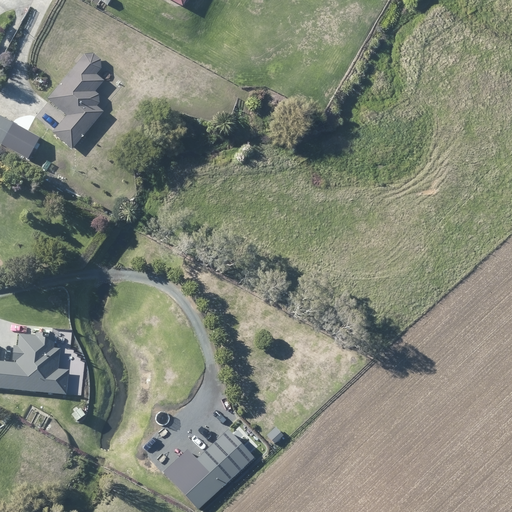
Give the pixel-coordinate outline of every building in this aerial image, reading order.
[(103,71),(103,64),(102,61),(97,56),(87,57),(79,66),(49,100),(69,117),(55,134),(74,151),(106,114),(102,111),(99,108),(101,105),(100,96),(97,93),(106,82),(98,76),(103,71)] [(16,125),(13,124),(0,116),(0,144),(4,146),(16,125)] [(19,150),(29,136),(23,132),(13,146),(19,150)] [(55,348),(56,334),(38,332),(37,335),(21,334),(20,347),(16,346),(14,360),(19,360),(18,363),(0,361),(0,387),(68,394),(70,370),(59,369),(61,348),(55,348)] [(74,421),(84,416),(79,408),(70,413),(74,421)] [(280,436),(274,430),(267,437),(273,443),(280,436)] [(229,432),(227,434),(201,458),(173,484),(197,510),(253,459),(229,432)]
